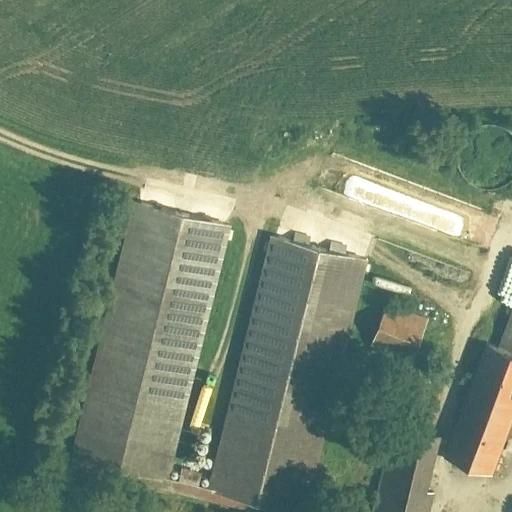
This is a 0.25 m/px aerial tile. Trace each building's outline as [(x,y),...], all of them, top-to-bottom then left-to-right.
[(464,152),(468,173),(479,185),(501,191),(511,185),(511,127),(503,124),(482,127),(468,140),(464,152)] [(139,204),(75,461),(171,485),(235,227),(139,204)] [(274,237),(213,499),(268,511),(311,511),(371,259),(274,237)] [(389,292),(372,351),(432,368),(448,309),(389,292)] [(507,480),(511,462),(511,338),(508,351),(495,347),(458,465),(507,480)] [(391,435),(376,511),(420,511),(434,443),(391,435)]
